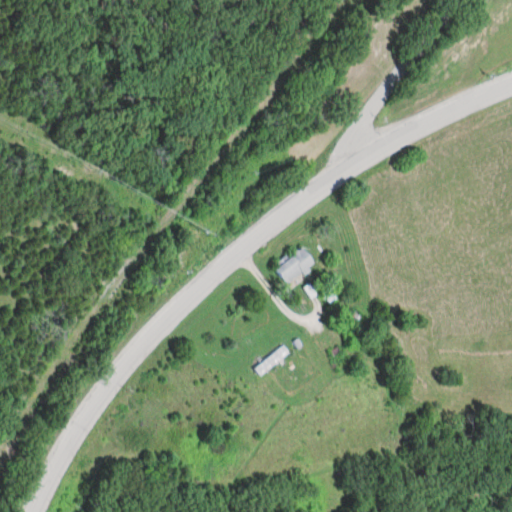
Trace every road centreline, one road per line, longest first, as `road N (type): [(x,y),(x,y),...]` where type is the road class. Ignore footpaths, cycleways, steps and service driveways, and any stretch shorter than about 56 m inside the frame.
road 1 (tertiary): [(33,511),(130,359),(211,277),(344,171),(511,85)]
road 2 (residential): [(459,0),(365,121),(344,171)]
